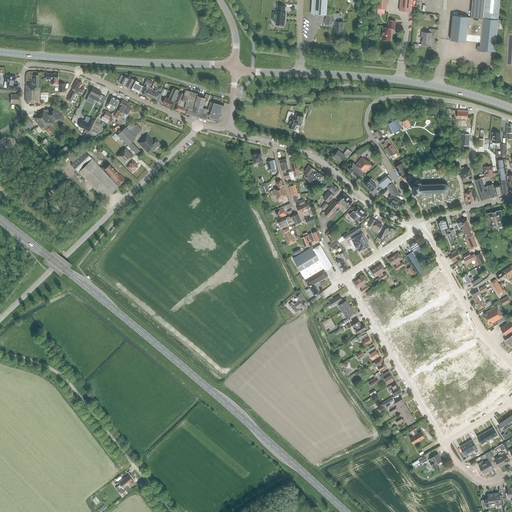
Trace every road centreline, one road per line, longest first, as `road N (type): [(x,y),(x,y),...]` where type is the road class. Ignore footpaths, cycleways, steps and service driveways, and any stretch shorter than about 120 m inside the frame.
road 1 (primary): [(345,511),(166,352),(0,219)]
road 2 (secondary): [(511,108),(415,82),(235,67)]
road 3 (unclassified): [(0,319),(197,124)]
road 4 (secondary): [(0,51),(235,67)]
road 5 (unclassified): [(0,351),(62,376),(144,478)]
road 6 (residential): [(197,124),(78,70),(25,67)]
road 7 (unclassified): [(412,224),(378,210),(301,150),(274,143)]
road 8 (residential): [(418,222),(366,127),(378,100)]
road 9 (residential): [(511,119),(458,102),(378,100)]
